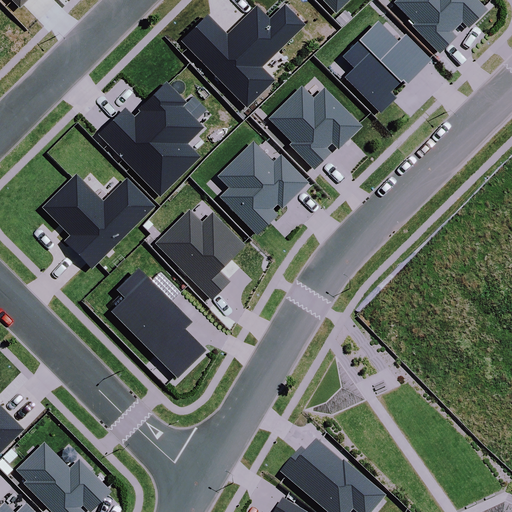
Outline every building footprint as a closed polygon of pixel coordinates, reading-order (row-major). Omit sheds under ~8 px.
[(320,0),(334,14),(348,0),(320,0)] [(397,0),(393,5),(414,26),(412,28),(438,54),(454,39),(449,34),(461,22),(467,29),(484,12),(472,0),(397,0)] [(205,18),(180,42),(245,108),(272,82),(259,69),(302,27),(283,7),(267,22),(255,9),(225,38),(205,18)] [(396,45),(375,24),(340,58),(353,71),(344,79),(378,114),(392,101),(386,95),(399,83),(404,88),(429,64),(404,38),(396,45)] [(183,104),(164,84),(130,118),(123,111),(97,137),(158,198),(197,159),(184,146),(201,129),(179,108),(183,104)] [(299,89),(268,120),(291,144),(289,146),(313,171),(329,155),(324,149),(329,144),(336,151),(360,128),(322,90),(311,101),(299,89)] [(460,145),(449,134),(428,154),(439,166),(460,145)] [(273,166),(251,144),(216,178),(228,190),(218,199),(255,237),(275,218),(268,211),(275,205),(280,210),(306,184),(280,158),(273,166)] [(102,204),(74,176),(41,209),(69,237),(63,243),(89,270),(152,208),(125,181),(102,204)] [(188,213),(155,245),(210,301),(227,284),(216,272),(242,247),(210,216),(200,225),(188,213)] [(187,324),(135,271),(114,292),(123,301),(110,314),(175,380),(201,354),(179,332),(187,324)] [(0,395),(0,451),(25,427),(0,401),(0,395)] [(415,429),(413,432),(373,473),(396,495),(379,511),(480,511),(490,502),(415,429)] [(71,467),(45,440),(18,467),(29,478),(26,481),(56,511),(90,511),(113,490),(81,457),(71,467)] [(301,451),(281,476),(323,511),(351,511),(352,511),(373,511),(385,499),(342,463),(341,465),(316,444),(306,456),(301,451)] [(39,511),(28,500),(17,510),(7,500),(0,506),(0,511),(39,511)] [(298,511),(283,502),(277,511),(298,511)]
